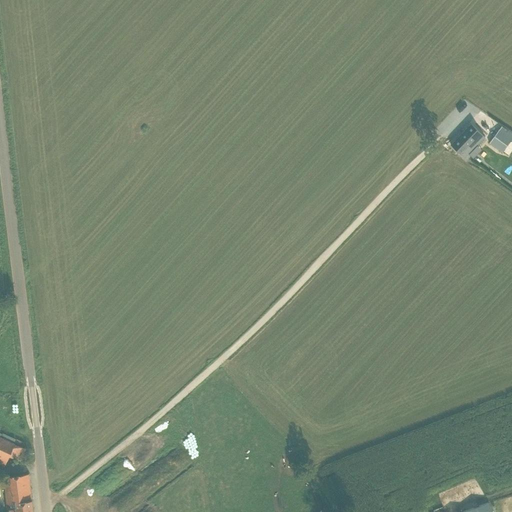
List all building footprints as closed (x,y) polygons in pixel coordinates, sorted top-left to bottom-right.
[(470,124),(451,145),(459,153),(457,155),(461,159),(463,157),(464,158),(484,137),(470,124)] [(511,133),(501,126),(488,143),(498,150),(495,154),(498,157),(503,151),(508,154),(511,147),(511,141),(510,141),(511,137),(511,133)] [(14,444),(0,437),(0,464),(4,467),(14,444)] [(6,511),(33,511),(28,474),(19,475),(19,474),(12,475),(3,476),(3,478),(0,478),(1,485),(4,484),(6,511)] [(462,511),(492,511),(489,501),(462,511)]
